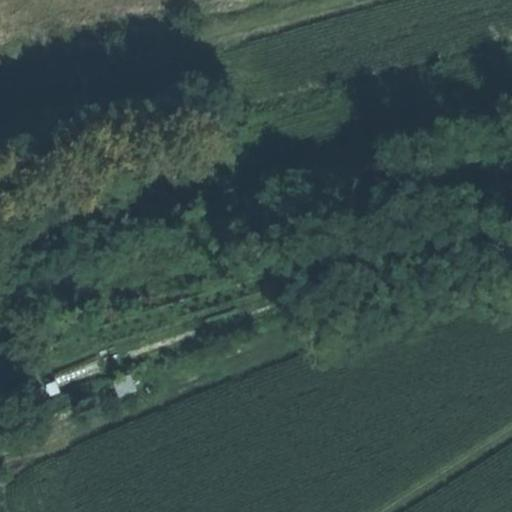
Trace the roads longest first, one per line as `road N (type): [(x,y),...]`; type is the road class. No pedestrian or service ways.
road 1 (track): [(0,95),(360,0)]
road 2 (track): [(397,511),(511,436)]
